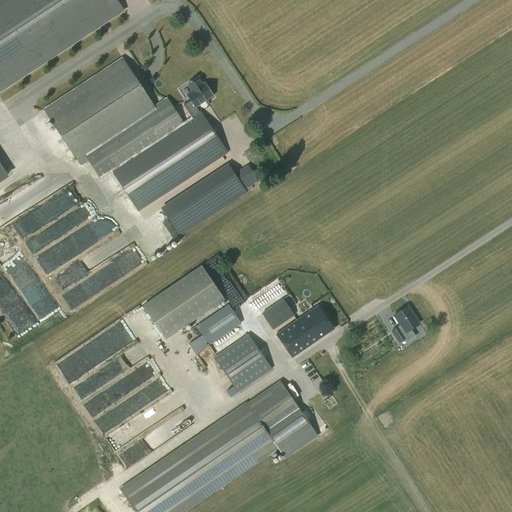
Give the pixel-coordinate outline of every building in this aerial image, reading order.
[(0,0),(0,89),(123,9),(117,0),(0,0)] [(201,111),(199,112),(192,116),(183,122),(173,108),(172,107),(170,106),(168,105),(167,104),(166,104),(164,104),(162,104),(160,104),(158,104),(157,105),(155,106),(154,106),(123,58),(45,110),(77,160),(85,155),(100,178),(111,170),(138,211),(228,153),(201,111)] [(192,116),(199,112),(195,105),(204,100),(205,101),(214,95),(205,82),(204,83),(199,76),(187,84),(193,92),(188,96),(191,100),(184,105),(192,116)] [(244,154),(248,160),(256,155),(252,149),(244,154)] [(232,170),(228,163),(160,208),(180,237),(247,192),(245,190),(232,170)] [(74,251),(95,245),(90,228),(75,233),(77,241),(56,248),(57,251),(44,255),(48,268),(77,259),(74,251)] [(130,261),(134,265),(131,267),(133,270),(145,259),(135,249),(134,250),(139,255),(136,257),(135,256),(130,261)] [(165,339),(223,299),(200,265),(142,305),(165,339)] [(108,270),(64,294),(71,308),(119,282),(114,272),(111,274),(108,270)] [(45,292),(35,280),(26,288),(36,300),(45,292)] [(262,313),(273,329),(293,315),(282,299),(269,308),(262,313)] [(276,334),(292,357),(333,328),(318,305),(276,334)] [(203,335),(189,344),(196,354),(210,345),(209,344),(238,324),(226,306),(197,326),(203,335)] [(398,325),(398,326),(407,339),(408,341),(415,336),(410,329),(419,323),(409,307),(395,316),(400,324),(398,325)] [(124,317),(93,337),(93,366),(83,366),(83,373),(138,339),(124,317)] [(399,343),(407,339),(398,326),(391,331),(399,343)] [(214,357),(238,392),(271,369),(247,334),(214,357)] [(280,381),(181,448),(121,490),(135,511),(182,511),(277,447),(284,457),(316,434),(280,381)] [(104,432),(116,454),(123,450),(120,444),(156,424),(148,408),(104,432)]
